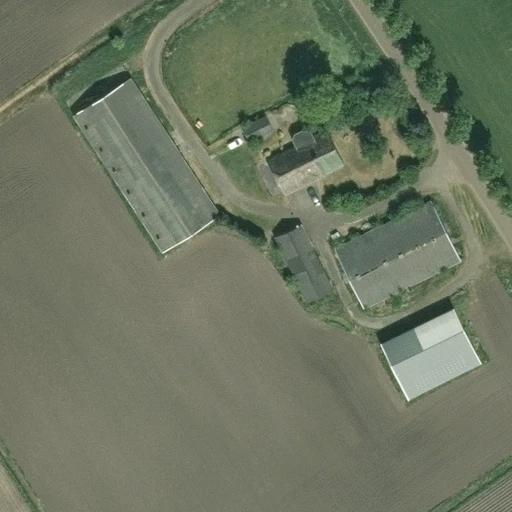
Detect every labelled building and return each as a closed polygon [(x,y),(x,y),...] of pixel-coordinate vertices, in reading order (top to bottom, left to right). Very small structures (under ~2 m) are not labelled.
[(74,116),(162,252),(219,215),(131,79),(74,116)] [(268,110),(245,122),(252,138),(275,126),(268,110)] [(326,130),(313,137),(310,131),(304,129),(294,134),(292,140),(294,146),(268,159),(284,193),(343,164),(326,130)] [(362,307),(459,260),(432,204),(335,252),(362,307)] [(274,239),(306,304),(332,290),(301,225),(274,239)] [(407,400),(481,365),(457,316),(383,351),(407,400)]
